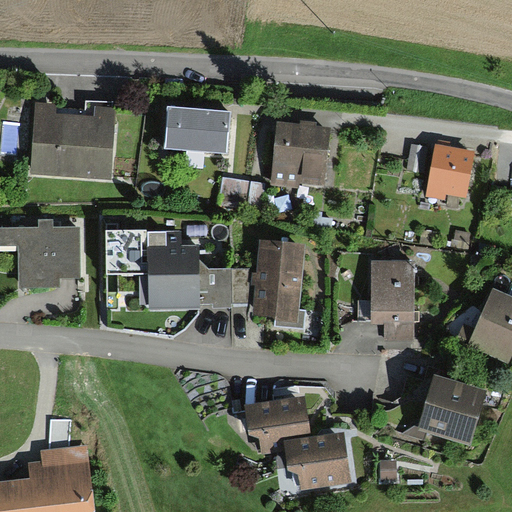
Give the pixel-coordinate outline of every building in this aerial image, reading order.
[(31,175),(102,180),(107,113),(36,108),(31,175)] [(161,155),(222,156),(223,109),(162,108),(161,155)] [(273,183),(317,185),(321,125),(277,122),(273,183)] [(426,191),(461,196),(467,147),(432,142),(426,191)] [(403,171),(418,172),(421,146),(406,145),(403,171)] [(219,205),(258,208),(260,182),(222,178),(219,205)] [(307,234),(327,234),(327,217),(307,217),(307,234)] [(0,246),(19,246),(19,286),(59,287),(59,277),(79,277),(80,228),(51,228),(51,221),(39,221),(39,229),(0,228),(0,246)] [(418,243),(429,246),(433,230),(422,227),(418,243)] [(450,247),(464,247),(464,232),(450,233),(450,247)] [(272,331),(302,331),(304,303),(296,302),(299,236),(255,234),(253,263),(229,262),(229,300),(252,301),(251,314),(273,315),(272,331)] [(162,323),(195,323),(195,304),(229,304),(229,261),(194,262),(194,244),(149,245),(150,312),(162,312),(162,323)] [(368,254),(368,318),(383,319),(383,335),(409,336),(410,255),(368,254)] [(468,342),(505,359),(511,345),(511,299),(492,290),(468,342)] [(425,433),(466,445),(480,393),(439,382),(425,433)] [(257,452),(301,446),(295,396),(244,402),(247,430),(254,429),(257,452)] [(52,421),(50,449),(69,447),(71,420),(52,421)] [(301,489),(341,485),(336,443),(284,449),(287,477),(300,476),(301,489)] [(0,480),(0,511),(96,511),(89,445),(69,447),(50,449),(41,450),(42,459),(27,461),(29,478),(0,480)] [(378,478),(389,477),(386,451),(376,453),(378,478)]
